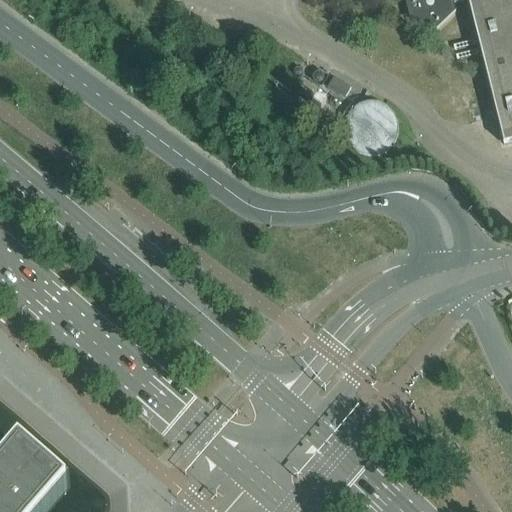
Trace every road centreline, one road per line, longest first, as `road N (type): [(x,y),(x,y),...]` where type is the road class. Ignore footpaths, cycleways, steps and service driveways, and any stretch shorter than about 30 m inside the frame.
road 1 (unclassified): [(466,280),(425,202),(389,192),(303,212),(251,205),(0,22)]
road 2 (secondary): [(279,400),(0,161)]
road 3 (secondary): [(0,262),(227,460)]
road 4 (unclassified): [(466,280),(375,303),(279,400)]
road 5 (unclassified): [(306,426),(394,330),(466,280)]
road 6 (secondary): [(393,511),(306,426)]
